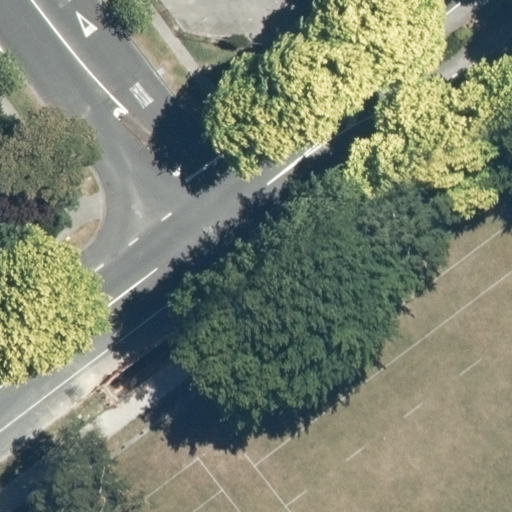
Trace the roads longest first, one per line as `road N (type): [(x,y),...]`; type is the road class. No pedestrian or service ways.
road 1 (tertiary): [(511,8),(215,233)]
road 2 (residential): [(215,233),(40,0)]
road 3 (tertiary): [(215,233),(0,395)]
